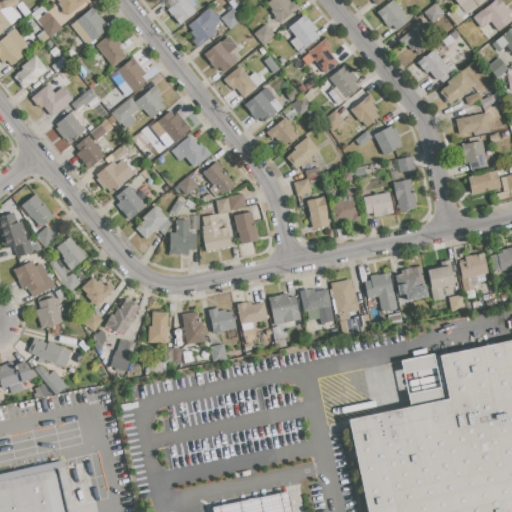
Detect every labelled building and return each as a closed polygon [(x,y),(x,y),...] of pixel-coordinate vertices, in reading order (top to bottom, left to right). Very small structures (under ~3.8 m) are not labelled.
[(4,9),(0,9),(0,1),(5,0),(17,0),(19,5),(11,7),(4,9)] [(87,0),(66,16),(57,4),(58,3),(55,0),(87,0)] [(178,25),(171,16),(172,15),(162,3),(165,0),(193,0),(197,5),(193,8),(196,12),(178,25)] [(267,3),(271,0),(287,0),(290,3),(294,0),(299,7),(279,23),(269,10),(272,9),(267,3)] [(392,0),(409,21),(396,31),(391,25),(388,28),(376,13),(392,0)] [(454,0),(485,0),(472,11),(470,9),(465,13),(454,0)] [(472,18),(494,0),(500,0),(510,13),(507,15),(511,20),(498,31),(490,21),(480,29),(472,18)] [(423,13),(435,4),(443,14),(432,24),(423,13)] [(0,9),(4,9),(11,7),(19,18),(0,32),(0,9)] [(74,21),(92,7),(104,23),(100,25),(104,30),(90,41),(74,21)] [(188,25),(200,16),(199,15),(209,8),(219,21),(212,27),(215,32),(195,47),(191,42),(195,39),(190,33),(193,31),(188,25)] [(221,19),(233,9),(241,19),(229,29),(221,19)] [(288,28),(305,15),(316,30),(313,33),(316,37),(304,47),(288,28)] [(40,24),(49,17),(51,20),(53,19),(61,29),(49,38),(41,27),(42,26),(40,24)] [(402,38),(419,24),(433,41),(415,55),(402,38)] [(255,34),(266,25),(274,35),(263,44),(255,34)] [(494,42),(511,27),(511,53),(506,45),(500,50),(494,42)] [(0,60),(0,40),(14,30),(25,44),(18,49),(23,55),(10,66),(5,60),(2,63),(0,60)] [(42,43),(37,38),(44,33),(48,38),(42,43)] [(94,46),(111,33),(121,44),(118,46),(126,56),(111,68),(94,46)] [(203,56),(228,36),(236,47),(228,53),(235,62),(222,72),(218,67),(214,70),(203,56)] [(308,53),(317,45),(316,44),(324,38),(330,47),(329,48),(332,52),(330,54),(337,63),(324,73),(308,53)] [(417,63),(432,50),(449,70),(436,81),(429,72),(426,74),(417,63)] [(14,77),(22,71),(20,68),(35,56),(46,70),(23,89),(14,77)] [(263,61),(269,56),(279,69),(273,74),(263,61)] [(51,66),(62,58),(67,64),(57,73),(51,66)] [(133,58),(145,73),(140,76),(144,81),(132,91),(116,72),(133,58)] [(487,67),(498,58),(506,69),(496,78),(487,67)] [(328,78),(345,65),(352,74),(352,73),(358,80),(354,83),(358,88),(344,98),(328,78)] [(239,66),(256,89),(243,98),(236,88),(233,91),(230,87),(227,88),(221,80),(239,66)] [(461,71),(473,86),(449,105),(439,92),(448,85),(446,82),(461,71)] [(31,99),(48,85),(54,93),(61,87),(71,99),(50,116),(42,106),(40,108),(37,104),(36,105),(31,99)] [(135,100),(154,86),(160,93),(157,95),(162,101),(160,103),(164,107),(152,117),(146,110),(144,111),(135,100)] [(71,104),(89,89),(99,101),(91,108),(87,104),(77,112),(71,104)] [(260,92),(263,96),(268,92),(274,99),(268,103),(276,113),(263,123),(259,117),(255,121),(243,105),(260,92)] [(304,96),(309,92),(313,98),(308,101),(304,96)] [(464,98),(478,92),(481,100),(479,101),(467,106),(464,98)] [(350,110),(369,95),(375,102),(372,104),(377,110),(375,111),(379,116),(367,126),(363,120),(359,123),(350,110)] [(479,101),(481,100),(492,96),(495,103),(482,108),(479,101)] [(129,97),(139,109),(131,115),(136,121),(125,129),(111,112),(129,97)] [(292,106),(304,97),(311,106),(299,115),(292,106)] [(334,111),(343,123),(331,132),(322,120),(334,111)] [(70,112),(84,129),(68,142),(65,138),(63,140),(54,129),(56,127),(55,124),(70,112)] [(156,122),(169,112),(173,116),(177,113),(190,129),(173,142),(156,122)] [(455,119),(485,113),(488,132),(472,135),(472,131),(458,134),(455,119)] [(285,118),(294,130),(292,131),(297,137),(285,147),(281,142),(279,144),(273,137),(270,140),(264,133),(285,118)] [(90,133),(101,125),(106,132),(96,140),(90,133)] [(373,135),(390,127),(391,129),(394,128),(400,140),(397,142),(400,148),(383,155),(373,135)] [(355,140),(366,131),(371,138),(359,147),(355,140)] [(142,133),(150,142),(145,146),(146,147),(141,151),(132,141),(142,133)] [(489,136),(497,134),(498,141),(490,143),(489,136)] [(88,136),(104,156),(87,169),(76,154),(78,152),(74,146),(88,136)] [(171,152),(190,136),(197,145),(199,144),(203,148),(204,147),(210,153),(192,168),(183,157),(178,161),(171,152)] [(307,136),(318,151),(294,169),(285,157),(294,150),(292,148),(307,136)] [(128,152),(123,146),(131,140),(137,148),(129,154),(128,152)] [(481,141),(486,166),(470,169),(469,163),(464,164),(461,145),(481,141)] [(110,155),(122,145),(123,146),(128,152),(116,161),(110,155)] [(120,168),(116,164),(125,154),(129,159),(120,168)] [(397,160),(412,156),(414,169),(400,172),(397,160)] [(201,174),(216,162),(234,184),(221,195),(213,184),(211,186),(201,174)] [(96,175),(111,163),(125,181),(110,192),(106,188),(103,190),(95,180),(98,177),(96,175)] [(363,166),(365,174),(355,177),(353,169),(363,166)] [(307,179),(304,171),(317,167),(320,175),(307,179)] [(467,177),(496,171),(500,188),(471,194),(467,177)] [(506,176),(511,174),(511,191),(509,192),(503,193),(500,178),(506,177),(506,176)] [(176,185),(188,175),(197,186),(184,196),(176,185)] [(293,184),(307,179),(311,192),(297,196),(293,184)] [(392,183),(409,179),(416,208),(399,212),(392,183)] [(344,188),(355,186),(362,220),(352,222),(351,217),(334,221),(330,205),(347,201),(344,188)] [(117,196),(128,187),(144,207),(128,220),(115,204),(120,200),(117,196)] [(509,192),(510,198),(497,201),(496,194),(503,193),(509,192)] [(388,193),(392,214),(373,218),(372,214),(366,215),(362,198),(388,193)] [(35,195),(53,216),(39,229),(20,207),(35,195)] [(228,197),(242,195),(245,208),(230,210),(228,197)] [(307,201),(322,197),(328,227),(310,231),(305,206),(308,206),(307,201)] [(215,201),(227,198),(230,213),(218,215),(215,201)] [(176,200),(183,204),(175,217),(168,213),(176,200)] [(154,206),(170,223),(164,236),(157,229),(145,240),(135,229),(143,221),(141,218),(154,206)] [(0,231),(0,216),(17,212),(20,222),(27,220),(33,243),(36,251),(16,257),(13,245),(5,248),(0,231)] [(233,216),(251,212),(256,241),(240,244),(238,232),(236,233),(233,216)] [(205,252),(201,226),(203,226),(202,217),(215,215),(216,220),(220,219),(222,228),(227,227),(230,247),(205,252)] [(195,250),(189,250),(189,254),(168,254),(169,234),(176,234),(176,220),(188,220),(188,232),(196,232),(195,250)] [(46,226),(55,237),(44,248),(34,237),(46,226)] [(69,237),(85,257),(70,270),(53,250),(69,237)] [(488,257),(502,254),(502,251),(507,250),(506,248),(511,247),(511,268),(492,273),(488,257)] [(457,263),(463,262),(462,257),(483,253),(487,273),(472,275),(475,289),(463,292),(457,263)] [(31,261),(34,267),(41,263),(54,286),(42,293),(42,292),(32,297),(26,285),(21,288),(12,271),(31,261)] [(69,293),(57,280),(48,264),(53,261),(61,269),(62,267),(67,272),(64,274),(67,277),(71,273),(80,282),(69,293)] [(450,267),(454,285),(441,287),(443,299),(433,301),(427,271),(427,270),(441,267),(440,262),(449,261),(450,267)] [(401,270),(421,266),(427,297),(406,302),(405,294),(398,295),(394,275),(402,273),(401,270)] [(380,312),(377,297),(367,299),(363,282),(370,280),(369,276),(388,273),(390,284),(392,284),(397,308),(380,312)] [(81,288),(92,278),(96,282),(98,280),(104,286),(108,283),(114,289),(97,305),(81,288)] [(331,284),(350,280),(351,289),(354,288),(358,310),(337,314),(331,284)] [(315,309),(303,312),(298,291),(314,288),(315,291),(326,289),(333,321),(318,324),(315,309)] [(54,292),(61,289),(65,296),(58,299),(54,292)] [(501,301),(500,295),(508,293),(510,300),(501,301)] [(268,298),(287,294),(288,297),(295,296),(300,319),(274,325),(268,298)] [(460,294),(447,298),(451,312),(463,309),(460,294)] [(54,297),(61,322),(52,325),(40,329),(35,310),(40,309),(38,302),(54,297)] [(123,335),(108,327),(107,329),(103,327),(110,314),(113,316),(118,308),(120,309),(125,299),(138,306),(123,335)] [(241,331),(236,304),(245,303),(245,304),(251,303),(252,305),(264,303),(267,319),(251,323),(252,329),(241,331)] [(212,332),(207,311),(216,308),(217,312),(225,310),(226,313),(232,311),(236,327),(212,332)] [(167,313),(166,343),(150,343),(151,312),(167,313)] [(186,344),(181,314),(196,312),(198,323),(201,323),(204,341),(186,344)] [(92,313),(101,320),(93,331),(84,324),(92,313)] [(353,317),(367,314),(370,329),(356,332),(353,317)] [(276,348),(272,328),(278,327),(281,339),(285,338),(286,346),(276,348)] [(27,351),(33,339),(46,345),(48,342),(71,353),(64,368),(44,359),(42,363),(36,361),(38,356),(27,351)] [(116,352),(120,339),(127,342),(123,354),(116,352)] [(131,356),(123,354),(127,342),(127,341),(135,343),(131,356)] [(345,422),(363,511),(511,511),(511,341),(436,358),(445,401),(345,422)] [(209,347),(223,344),(226,359),(212,362),(209,347)] [(173,349),(172,363),(165,363),(165,348),(173,349)] [(180,349),(180,363),(172,363),(173,349),(180,349)] [(126,371),(110,366),(115,351),(116,352),(123,354),(131,356),(126,371)] [(421,377),(420,372),(435,369),(432,354),(399,360),(403,380),(421,377)] [(24,361),(26,367),(28,366),(33,378),(20,383),(23,390),(11,395),(8,386),(2,389),(0,384),(0,366),(11,362),(13,366),(24,361)] [(48,374),(53,370),(65,385),(60,390),(61,391),(56,396),(34,369),(40,364),(48,374)] [(43,385),(48,394),(41,398),(36,389),(43,385)] [(0,511),(0,474),(62,460),(74,511),(0,511)] [(212,511),(211,507),(284,493),(287,511),(212,511)]
